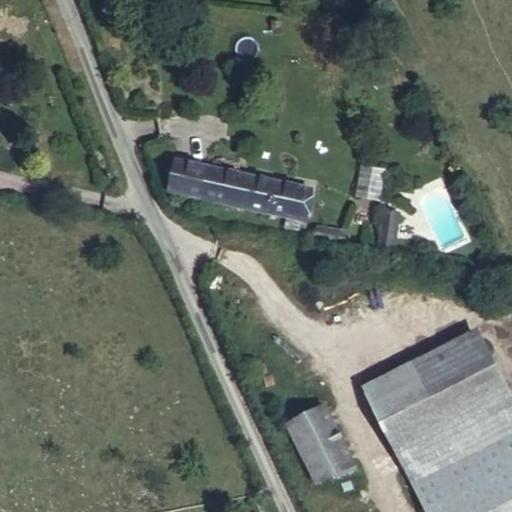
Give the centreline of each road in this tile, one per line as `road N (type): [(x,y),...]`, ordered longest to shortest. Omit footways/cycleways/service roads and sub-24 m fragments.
road 1 (unclassified): [(56,0),(288,511)]
road 2 (track): [(409,511),(299,295),(166,248)]
